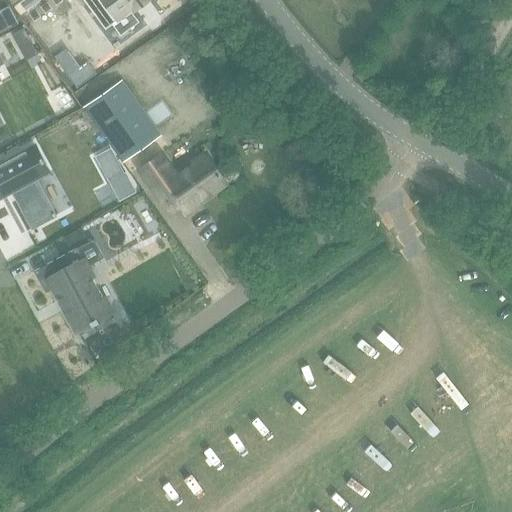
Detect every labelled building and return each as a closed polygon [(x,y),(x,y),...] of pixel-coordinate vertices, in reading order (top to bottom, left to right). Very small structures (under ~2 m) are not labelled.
[(12,0),(21,12),(36,0),(12,0)] [(84,0),(87,4),(92,0),(106,0),(119,17),(112,23),(121,36),(139,22),(131,11),(145,0),(84,0)] [(9,6),(0,11),(0,31),(1,33),(19,24),(9,6)] [(26,27),(14,33),(21,47),(33,41),(26,27)] [(122,80),(84,107),(123,162),(161,135),(122,80)] [(35,146),(0,164),(0,198),(2,198),(1,196),(7,192),(8,195),(13,192),(33,229),(38,226),(32,215),(48,207),(34,180),(49,172),(43,161),(44,161),(42,156),(41,157),(35,146)] [(159,155),(140,169),(162,200),(172,193),(185,211),(226,182),(206,155),(175,177),(159,155)] [(124,173),(110,181),(120,200),(136,191),(126,172),(124,173)] [(81,227),(64,236),(69,246),(86,236),(81,227)] [(77,248),(35,271),(46,292),(55,288),(60,297),(58,299),(59,300),(60,300),(65,310),(65,311),(66,312),(68,311),(78,329),(91,322),(92,324),(99,321),(98,319),(111,311),(77,248)]
